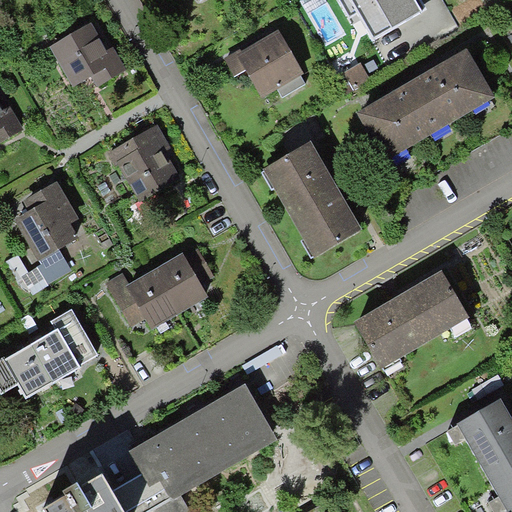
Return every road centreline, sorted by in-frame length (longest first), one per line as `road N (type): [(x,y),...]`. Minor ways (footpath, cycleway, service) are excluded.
road 1 (residential): [(304,310),(125,0)]
road 2 (residential): [(304,310),(0,489)]
road 3 (residential): [(511,189),(304,310)]
road 4 (residential): [(304,310),(416,511)]
